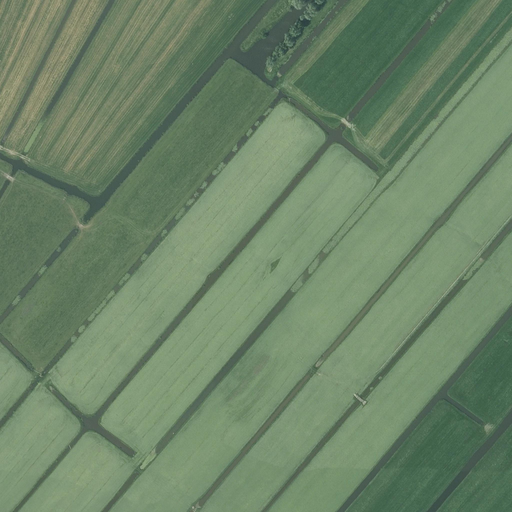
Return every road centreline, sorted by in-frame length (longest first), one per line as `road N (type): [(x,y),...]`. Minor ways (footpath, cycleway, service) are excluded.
road 1 (track): [(511,213),(379,368),(352,381),(322,376),(308,383),(201,511)]
road 2 (track): [(511,402),(419,511)]
road 3 (track): [(198,511),(95,439)]
